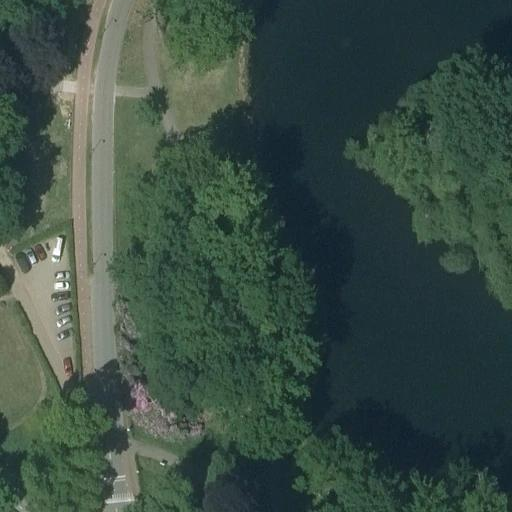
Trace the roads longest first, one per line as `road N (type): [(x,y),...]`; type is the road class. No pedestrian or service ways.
road 1 (residential): [(116,511),(101,156),(107,57),(122,0)]
road 2 (track): [(277,511),(274,442),(302,343),(299,295),(280,258),(189,168),(155,93)]
road 3 (track): [(86,410),(72,401),(0,254)]
road 4 (track): [(155,93),(0,78)]
road 5 (track): [(122,439),(229,491),(254,511)]
